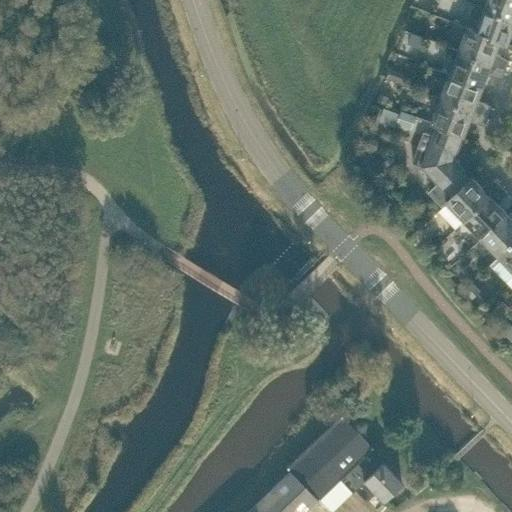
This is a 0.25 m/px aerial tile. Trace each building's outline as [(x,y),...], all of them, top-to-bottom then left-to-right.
[(430,10),(432,6),(429,5),(430,3),(422,0),(420,0),(418,6),(430,10)] [(511,17),(511,0),(487,0),(485,7),(511,17)] [(509,42),(511,34),(511,17),(485,7),(477,29),(478,29),(478,30),(502,39),(501,41),(509,44),(510,43),(509,42)] [(478,29),(477,29),(469,26),(468,27),(469,27),(460,50),(507,68),(510,59),(497,52),(501,41),(502,39),(478,30),(478,29)] [(503,77),(507,68),(460,50),(452,70),(447,68),(446,71),(484,86),(489,73),(503,77)] [(479,99),(484,86),(446,71),(445,74),(450,76),(442,97),(489,115),(492,106),(479,99)] [(485,124),(489,115),(442,97),(433,120),(433,119),(432,121),(439,123),(465,133),(466,134),(467,133),(466,132),(471,120),(485,124)] [(396,125),(401,113),(385,107),(380,119),(396,125)] [(401,113),(397,122),(409,126),(413,113),(402,109),(401,113)] [(463,140),(465,133),(439,123),(434,134),(424,131),(419,147),(429,150),(423,164),(440,181),(430,190),(444,204),(447,200),(473,176),(466,169),(466,170),(455,158),(462,139),(463,140)] [(474,177),(475,177),(474,175),(473,176),(447,200),(448,202),(449,201),(466,219),(502,184),(495,178),(483,186),(474,177)] [(500,203),(508,191),(502,184),(466,219),(483,237),(508,212),(500,203)] [(511,215),(508,212),(483,237),(500,254),(511,242),(511,215)] [(511,242),(500,254),(511,266),(511,242)] [(492,296),(500,289),(492,280),(484,288),(492,296)] [(306,511),(326,491),(340,505),(363,481),(387,504),(416,474),(347,408),(247,511),(306,511)] [(327,493),(308,510),(309,511),(326,511),(336,503),(327,493)]
